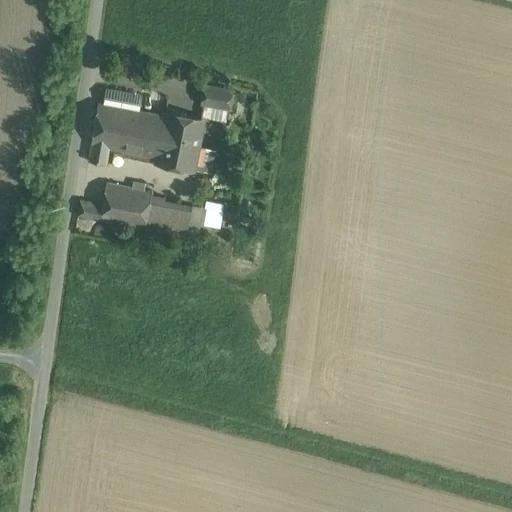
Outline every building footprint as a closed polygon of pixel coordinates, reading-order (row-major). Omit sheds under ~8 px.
[(232,90),(205,85),(201,102),(205,103),(229,108),(232,90)] [(103,103),(132,108),(134,93),(106,88),(103,103)] [(141,94),(134,93),(132,108),(138,109),(141,94)] [(158,158),(166,115),(138,109),(132,108),(103,103),(98,102),(91,143),(91,144),(109,147),(158,158)] [(229,108),(205,103),(202,115),(226,120),(229,108)] [(166,115),(158,158),(157,161),(192,168),(193,164),(197,143),(202,119),(167,112),(166,115)] [(217,148),(197,143),(193,164),(213,168),(217,148)] [(109,147),(91,144),(89,160),(106,163),(109,147)] [(151,191),(107,182),(102,204),(99,220),(144,228),(151,194),(151,191)] [(151,194),(144,228),(158,231),(164,200),(165,197),(151,194)] [(102,204),(80,200),(77,215),(99,220),(102,204)] [(191,205),(164,200),(158,231),(185,237),(191,205)] [(205,208),(203,224),(221,227),(225,203),(207,200),(205,208)] [(191,205),(185,237),(200,239),(203,224),(205,208),(191,205)]
